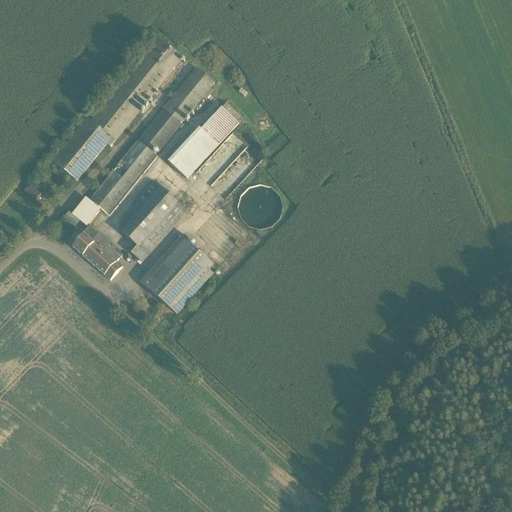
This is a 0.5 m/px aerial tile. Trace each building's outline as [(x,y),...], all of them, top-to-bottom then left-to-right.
[(157,42),(92,124),(85,118),(54,158),(77,176),(102,144),(110,150),(181,61),(157,42)] [(93,211),(106,221),(212,84),(195,71),(92,204),(84,198),(67,219),(80,228),(93,211)] [(168,164),(189,183),(242,126),(224,110),(204,132),(201,129),(168,164)] [(134,258),(144,266),(190,212),(155,183),(137,205),(144,211),(125,232),(143,247),(134,258)] [(42,196),(35,189),(34,191),(30,188),(27,191),(38,200),(42,196)] [(278,214),(278,211),(278,206),(276,201),(274,198),(271,194),(268,192),(264,190),(258,188),(254,188),(249,189),(246,190),(242,193),(239,196),(236,200),(235,203),(233,207),(233,211),(234,215),(235,220),(237,224),(241,227),(245,230),(248,232),(253,233),(257,233),(260,232),(265,231),(268,229),(272,226),(275,222),(277,218),(278,214)] [(90,229),(72,248),(109,283),(123,268),(117,263),(122,258),(90,229)] [(143,284),(182,315),(218,269),(178,238),(143,284)]
